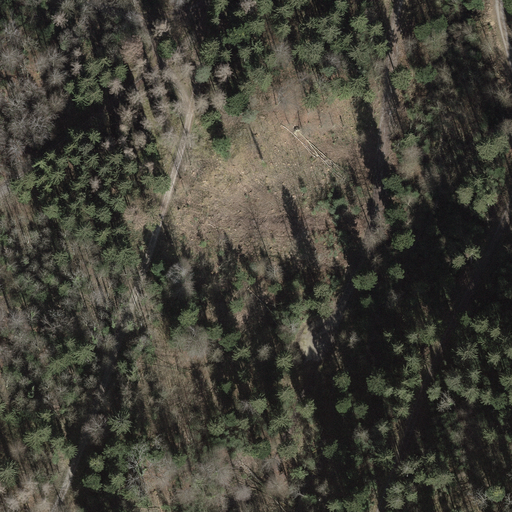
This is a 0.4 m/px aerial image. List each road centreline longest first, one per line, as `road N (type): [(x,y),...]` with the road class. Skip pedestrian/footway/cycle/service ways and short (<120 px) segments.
road 1 (track): [(53,511),(176,170),(213,0)]
road 2 (track): [(401,0),(360,273),(269,479)]
road 3 (track): [(511,200),(431,368),(381,511)]
road 4 (track): [(212,0),(198,33),(0,192)]
road 5 (track): [(88,0),(138,19),(179,14),(207,0)]
